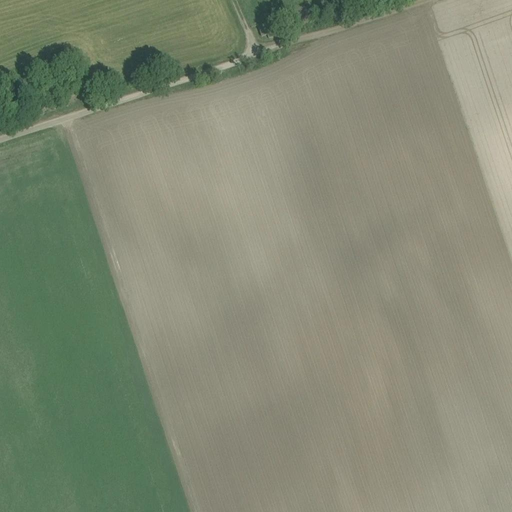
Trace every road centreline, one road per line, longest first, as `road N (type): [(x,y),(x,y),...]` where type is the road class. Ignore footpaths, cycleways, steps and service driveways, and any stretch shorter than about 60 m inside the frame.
road 1 (track): [(193,511),(65,116)]
road 2 (unclassified): [(0,137),(253,55)]
road 3 (track): [(427,0),(253,55)]
